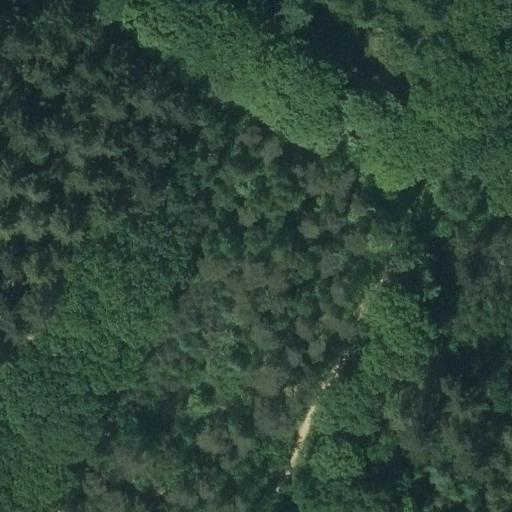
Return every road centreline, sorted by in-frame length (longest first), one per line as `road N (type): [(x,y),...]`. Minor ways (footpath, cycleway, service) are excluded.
road 1 (track): [(198,0),(511,193)]
road 2 (track): [(437,150),(505,0)]
